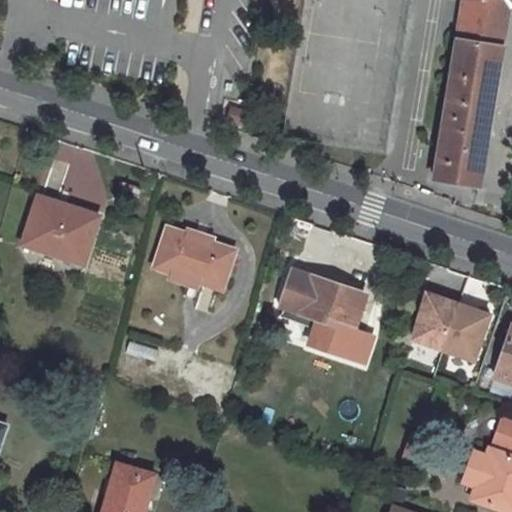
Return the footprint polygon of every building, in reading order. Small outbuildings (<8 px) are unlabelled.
[(511,0),(464,0),(436,180),(481,186),(510,3),(511,3),(511,0)] [(225,122),(242,126),(246,109),(229,106),(225,122)] [(64,216),(57,214),(61,203),(38,196),(24,244),(85,263),(92,244),(85,242),(91,223),(64,214),(64,216)] [(91,223),(85,242),(92,244),(101,216),(61,203),(57,214),(64,216),(64,214),(91,223)] [(236,249),(214,243),(216,236),(188,227),(186,234),(169,227),(157,267),(172,273),(174,268),(202,278),(201,283),(222,290),(236,249)] [(174,268),(172,273),(201,283),(202,278),(174,268)] [(289,269),(278,304),(321,319),(317,329),(357,343),(361,333),(354,331),(365,295),(316,278),(289,269)] [(172,273),(170,280),(199,289),(201,283),(172,273)] [(414,338),(444,349),(459,305),(427,293),(414,338)] [(444,349),(474,359),(489,315),(459,305),(444,349)] [(511,328),(495,376),(511,382),(511,328)] [(401,459),(420,465),(428,440),(409,434),(401,459)] [(511,511),(511,455),(491,448),(489,454),(473,499),(511,511)] [(119,464),(104,511),(145,511),(149,498),(158,501),(165,477),(119,464)]
